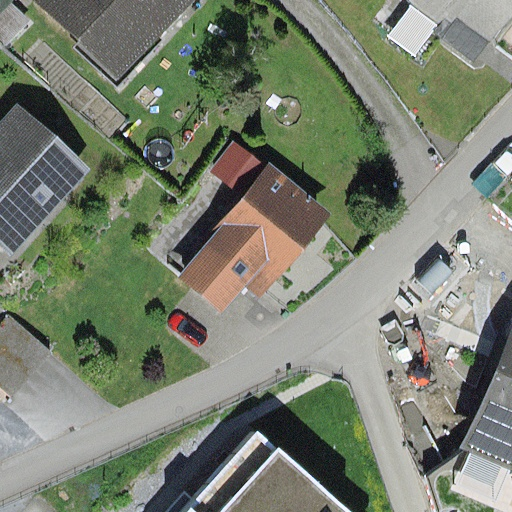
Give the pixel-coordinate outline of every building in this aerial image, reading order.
[(37,0),(124,80),(199,0),(37,0)] [(511,0),(402,0),(472,54),(511,2),(511,0)] [(26,110),(0,138),(0,249),(13,261),(95,173),(26,110)] [(336,230),(257,156),(195,223),(219,246),(184,284),(224,321),(261,282),(274,295),(336,230)] [(511,324),(487,314),(432,438),(511,473),(511,324)] [(0,321),(0,397),(38,357),(0,321)] [(345,511),(263,437),(194,511),(345,511)]
